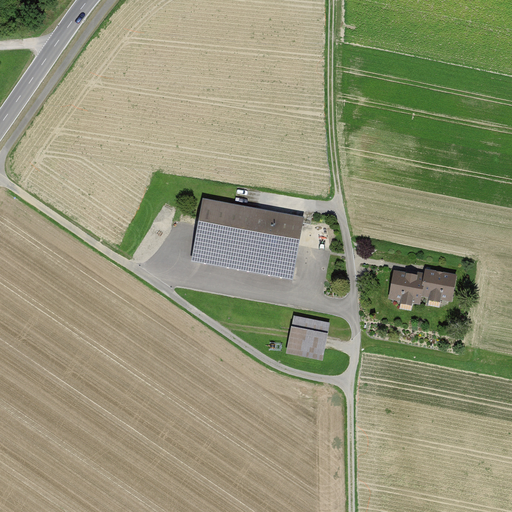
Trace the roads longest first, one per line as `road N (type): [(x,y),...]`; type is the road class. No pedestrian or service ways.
road 1 (track): [(352,511),(356,311),(332,145),(332,0)]
road 2 (track): [(351,385),(270,362),(0,179)]
road 3 (track): [(138,272),(356,311)]
road 4 (track): [(0,161),(115,0)]
road 5 (tertiary): [(88,0),(0,125)]
